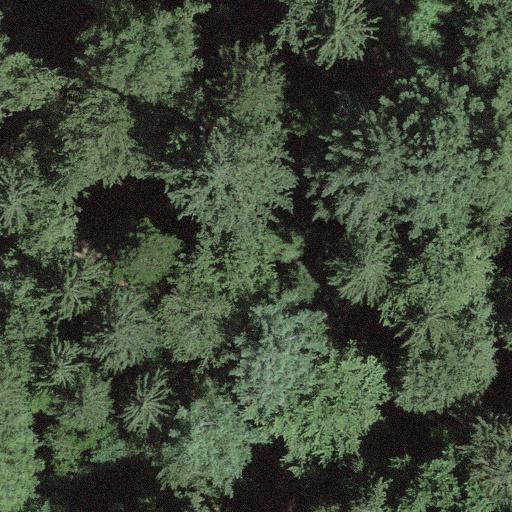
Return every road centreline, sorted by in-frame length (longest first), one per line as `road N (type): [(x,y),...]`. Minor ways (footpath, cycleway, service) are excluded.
road 1 (track): [(511,337),(133,511)]
road 2 (track): [(0,188),(69,241),(349,411)]
